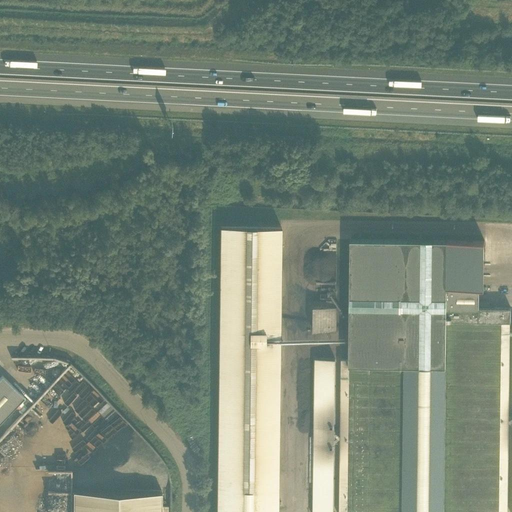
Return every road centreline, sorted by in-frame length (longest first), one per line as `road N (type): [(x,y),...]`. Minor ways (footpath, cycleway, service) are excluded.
road 1 (motorway): [(0,85),(511,112)]
road 2 (motorway): [(511,90),(0,63)]
road 3 (unclassified): [(0,336),(63,337),(93,357),(181,454),(189,511)]
